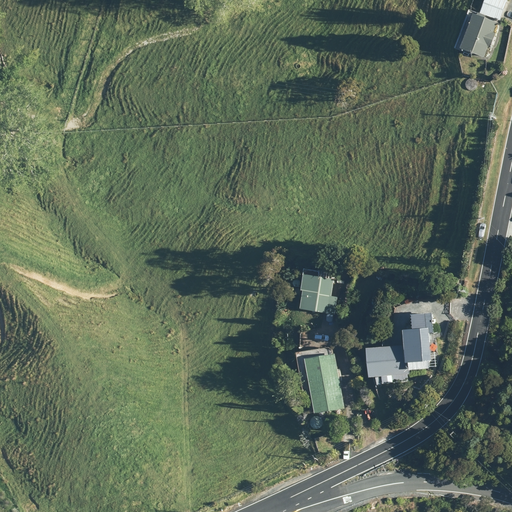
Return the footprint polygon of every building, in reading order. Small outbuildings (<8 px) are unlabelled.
[(483,0),(479,13),(500,20),(507,0),(506,0),(483,0)] [(493,33),(496,23),(472,14),(460,49),(483,58),(487,47),(490,48),(495,34),(493,33)] [(330,296),(333,280),(302,275),(299,291),(301,291),(299,309),(334,314),(336,297),(330,296)] [(379,303),(369,299),(361,319),(371,322),(379,303)] [(428,369),(427,362),(430,362),(427,329),(401,331),(404,365),(406,364),(407,371),(428,369)] [(397,373),(395,348),(370,350),(373,375),(397,373)] [(343,409),(333,355),(302,360),(312,415),(343,409)]
